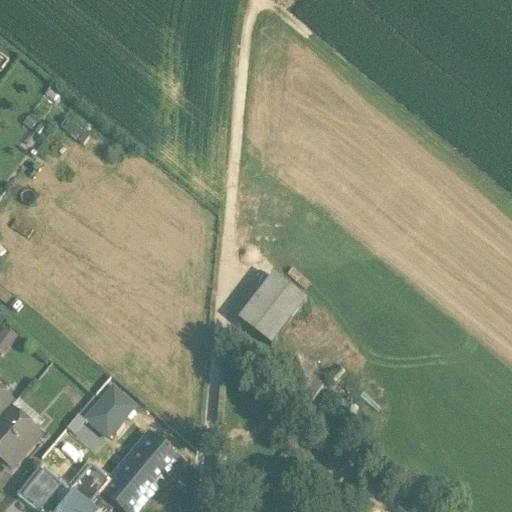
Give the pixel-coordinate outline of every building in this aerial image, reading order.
[(31,142),(18,158),(26,164),(39,149),(31,142)] [(274,280),(240,324),(271,349),(306,305),(274,280)] [(0,329),(0,353),(4,356),(16,340),(1,328),(0,329)] [(325,384),(294,360),(280,378),(311,402),(325,384)] [(113,392),(86,423),(107,441),(134,410),(113,392)] [(12,412),(0,401),(0,425),(9,415),(12,412)] [(0,425),(0,461),(12,473),(39,442),(9,415),(0,425)] [(179,465),(149,439),(138,453),(168,478),(179,465)] [(102,495),(101,496),(114,507),(119,511),(139,511),(168,478),(138,453),(102,495)] [(60,508),(70,495),(44,475),(25,500),(39,511),(61,511),(63,511),(60,508)] [(316,475),(302,497),(315,506),(329,483),(316,475)] [(102,495),(85,482),(72,497),(88,510),(99,497),(100,498),(101,496),(102,495)] [(72,497),(70,495),(60,508),(63,511),(61,511),(90,511),(88,510),(72,497)] [(109,511),(114,507),(101,496),(100,498),(99,497),(88,510),(90,511),(109,511)]
